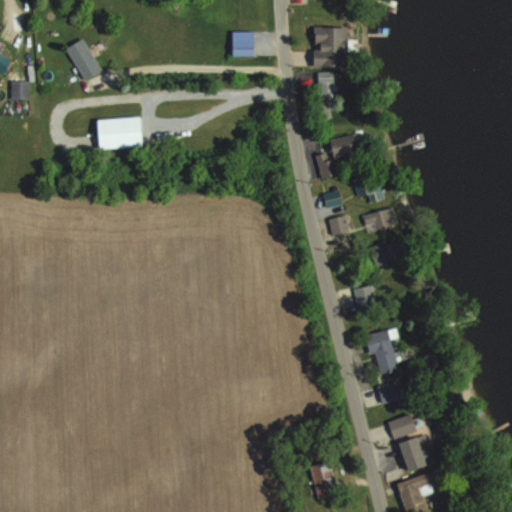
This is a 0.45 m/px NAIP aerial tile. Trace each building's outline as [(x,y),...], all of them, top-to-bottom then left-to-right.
[(314,67),(349,67),(349,26),(314,26),(314,67)] [(66,49),(86,80),(102,69),(83,38),(66,49)] [(233,55),(255,55),(255,39),(233,39),(233,55)] [(11,59),(0,51),(0,72),(3,74),(11,59)] [(11,98),(28,98),(28,80),(11,80),(11,98)] [(98,118),(100,148),(143,146),(142,116),(98,118)] [(315,154),(321,178),(340,174),(336,157),(363,150),(358,131),(327,139),(330,150),(315,154)] [(377,175),(355,175),(355,195),(377,195),(377,175)] [(324,204),(343,201),(341,190),(323,192),(324,204)] [(361,214),(367,233),(392,226),(386,207),(361,214)] [(332,234),(350,229),(346,213),(328,217),(332,234)] [(380,261),(399,259),(398,244),(379,245),(380,261)] [(377,305),(375,284),(354,286),(356,307),(377,305)] [(376,353),(380,374),(398,370),(391,329),(367,334),(371,354),(376,353)] [(382,404),(403,399),(399,380),(378,385),(382,404)] [(416,430),(411,414),(387,421),(393,438),(416,430)] [(401,442),(409,471),(428,465),(419,436),(401,442)] [(330,461),(310,466),(318,498),(338,493),(330,461)] [(397,482),(407,511),(428,511),(423,496),(434,492),(431,483),(435,481),(431,471),(397,482)]
